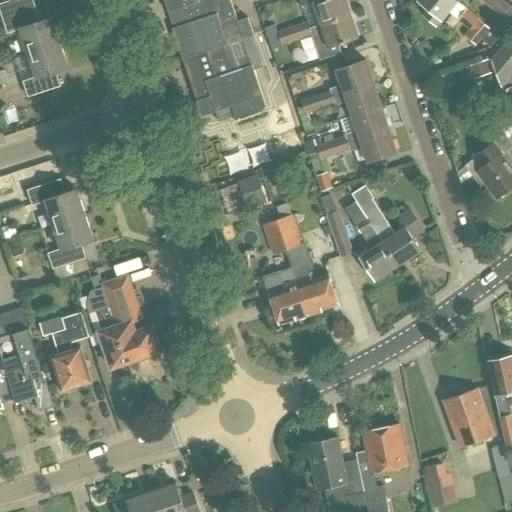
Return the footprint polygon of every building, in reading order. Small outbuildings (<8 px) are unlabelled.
[(0,10),(3,19),(37,9),(33,0),(9,0),(0,3),(0,10)] [(165,0),(169,12),(167,12),(201,116),(215,111),(219,122),(235,116),(235,117),(265,108),(253,71),(263,68),(252,35),(254,34),(248,17),(237,21),(230,0),(165,0)] [(321,24),(351,14),(345,0),(299,0),(302,6),(314,3),(321,24)] [(441,21),(457,2),(455,0),(417,0),(417,1),(427,8),(422,14),(437,27),(442,21),(441,21)] [(503,0),(493,0),(493,1),(495,2),(490,8),(501,17),(502,17),(511,6),(503,0)] [(511,23),(511,6),(502,17),(501,17),(500,18),(510,26),(511,23)] [(491,47),(500,36),(467,8),(457,19),(468,29),(464,35),(476,46),(481,40),(491,47)] [(28,54),(60,43),(52,17),(40,21),(37,9),(3,19),(7,34),(21,29),(28,54)] [(310,28),(311,35),(313,40),(319,60),(342,53),(339,44),(358,37),(351,14),(321,24),(310,28)] [(311,35),(310,28),(308,21),(291,27),(294,33),(296,33),(299,40),(311,35)] [(280,38),(278,31),(275,24),(265,28),(266,31),(270,42),(280,38)] [(296,33),(294,33),(291,27),(278,31),(280,38),(270,42),(272,49),(299,40),(296,33)] [(501,88),(511,75),(511,40),(508,37),(491,59),(501,88)] [(60,43),(28,54),(36,76),(23,81),(28,97),(61,86),(57,71),(68,67),(60,43)] [(474,78),(492,72),(488,59),(470,65),(474,78)] [(332,97),(374,83),(366,60),(337,70),(341,84),(329,88),(330,90),(332,97)] [(352,116),(381,106),(374,83),(332,97),(330,90),(314,96),(316,103),(319,102),(321,109),(335,104),(335,106),(347,102),(352,116)] [(511,112),(507,101),(502,88),(487,94),(492,108),(485,111),(489,121),(511,112)] [(316,103),(314,96),(300,100),(305,114),(321,109),(319,102),(316,103)] [(398,124),(409,120),(404,104),(393,107),(398,124)] [(347,143),(389,129),(381,106),(352,116),(357,130),(344,134),(345,136),(329,141),(332,148),(334,147),(337,154),(350,150),(347,143)] [(497,198),(511,187),(511,167),(503,155),(511,147),(511,142),(497,123),(482,134),(490,144),(479,152),(480,153),(464,165),(481,186),(485,183),(497,198)] [(389,129),(347,143),(350,150),(350,151),(362,147),(368,162),(397,152),(389,129)] [(320,159),(337,154),(334,147),(332,148),(329,141),(316,146),(320,159)] [(331,188),(325,173),(316,176),(321,192),(331,188)] [(247,208),(267,201),(258,174),(238,181),(239,184),(219,190),(227,213),(246,206),(247,208)] [(54,224),(86,214),(78,190),(66,194),(61,179),(28,190),(33,205),(46,201),(54,224)] [(340,256),(354,252),(338,210),(331,194),(321,197),(326,214),(340,256)] [(382,223),(380,220),(370,206),(369,204),(361,209),(362,210),(398,265),(421,250),(413,239),(426,231),(411,207),(396,216),(404,228),(395,234),(386,221),(382,223)] [(13,241),(26,239),(23,221),(34,219),(32,208),(8,213),(13,241)] [(375,280),(398,265),(362,210),(351,218),(372,249),(360,257),(375,280)] [(86,214),(54,224),(62,248),(48,253),(53,269),(57,268),(61,278),(90,269),(86,258),(86,257),(82,244),(94,240),(86,214)] [(288,250),(303,244),(292,214),(278,219),(288,250)] [(273,255),(288,250),(278,219),(263,224),(273,255)] [(15,257),(23,254),(25,250),(22,242),(18,240),(10,242),(8,246),(11,255),(15,257)] [(288,250),(295,273),(309,314),(338,305),(328,274),(312,279),(309,270),(312,269),(303,244),(288,250)] [(279,324),(309,314),(295,273),(282,278),(285,287),(269,292),(279,324)] [(96,286),(101,284),(98,275),(93,278),(96,286)] [(109,309),(128,363),(162,351),(153,327),(136,333),(132,324),(143,320),(128,277),(102,286),(110,307),(110,309),(109,309)] [(29,328),(22,307),(12,310),(19,332),(29,328)] [(95,312),(102,332),(100,333),(103,344),(112,368),(128,363),(109,309),(110,309),(110,307),(95,312)] [(9,335),(12,334),(19,332),(12,310),(2,314),(9,335)] [(89,337),(81,312),(62,317),(62,316),(39,323),(43,336),(51,334),(58,354),(52,356),(63,392),(93,382),(82,347),(74,349),(72,342),(89,337)] [(0,338),(9,335),(2,314),(0,314),(0,338)] [(8,377),(15,399),(16,398),(16,399),(15,399),(17,406),(41,398),(39,391),(48,388),(45,377),(45,376),(30,328),(29,328),(19,332),(12,334),(19,357),(4,361),(9,377),(8,377)] [(4,361),(0,348),(0,411),(5,410),(2,403),(15,399),(8,377),(9,377),(4,361)] [(511,355),(509,354),(502,355),(501,358),(489,360),(496,395),(494,395),(506,446),(511,444),(511,414),(510,406),(511,405),(511,355)] [(472,447),(484,443),(482,439),(493,435),(477,389),(444,400),(461,446),(471,443),(472,447)] [(361,476),(372,474),(408,466),(398,424),(362,432),(367,451),(356,453),(357,459),(361,476)] [(343,462),(337,438),(307,444),(317,490),(324,489),(329,511),(334,511),(368,505),(365,492),(364,492),(357,459),(343,462)] [(433,507),(458,501),(451,471),(449,461),(425,466),(433,507)] [(199,511),(193,493),(180,497),(175,483),(151,492),(157,511),(199,511)] [(157,511),(151,492),(127,500),(127,501),(114,506),(116,511),(157,511)] [(389,511),(387,500),(368,505),(369,511),(389,511)]
